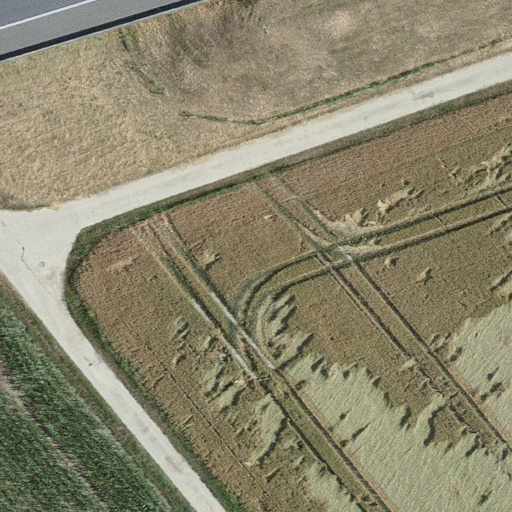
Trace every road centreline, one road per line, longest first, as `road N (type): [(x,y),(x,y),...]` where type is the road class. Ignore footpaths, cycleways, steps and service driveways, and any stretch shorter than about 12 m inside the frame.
road 1 (track): [(0,243),(511,64)]
road 2 (track): [(209,511),(0,255)]
